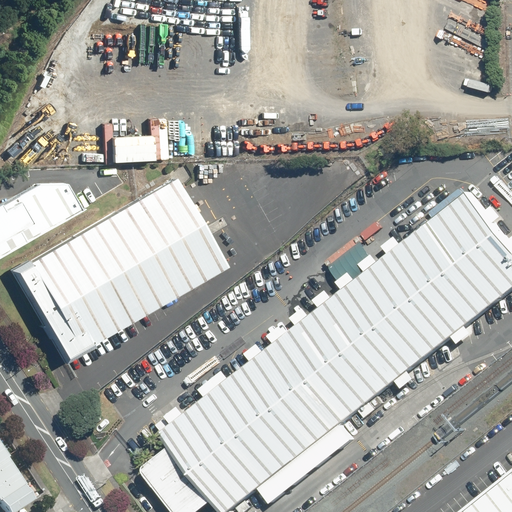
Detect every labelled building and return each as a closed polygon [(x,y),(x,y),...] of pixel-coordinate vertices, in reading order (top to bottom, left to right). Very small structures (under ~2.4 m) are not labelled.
[(66,359),(227,266),(174,175),(12,268),(66,359)] [(0,255),(80,209),(65,183),(35,183),(0,202),(0,255)] [(511,291),(511,240),(472,191),(398,250),(374,268),(352,286),(330,303),(308,320),(284,340),(262,357),(223,388),(164,435),(173,446),(144,469),(177,511),(195,511),(212,499),(222,511),(229,511),(259,489),(263,485),(274,500),(355,437),(346,424),(366,407),(406,375),(504,298),(511,291)] [(511,296),(497,308),(505,318),(511,312),(511,296)] [(0,499),(7,511),(10,511),(31,499),(0,451),(0,499)] [(511,511),(511,471),(461,511),(511,511)]
